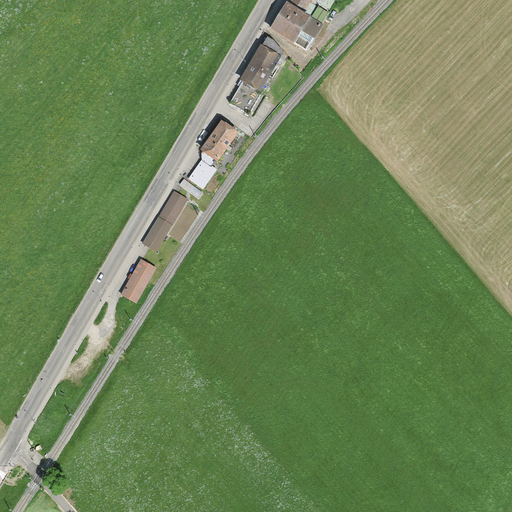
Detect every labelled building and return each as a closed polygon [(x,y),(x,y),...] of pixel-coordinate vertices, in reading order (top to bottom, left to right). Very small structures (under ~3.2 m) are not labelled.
[(311,0),(290,0),(288,5),(303,14),(311,0)] [(314,43),(324,26),(303,14),(288,5),(285,3),(269,30),(293,45),(300,34),(314,43)] [(260,46),(239,84),(261,96),(281,58),(260,46)] [(261,96),(239,84),(230,104),(250,116),(261,96)] [(237,134),(220,122),(200,151),(216,163),(237,134)] [(189,202),(173,192),(142,244),(158,253),(189,202)] [(156,271),(141,261),(120,295),(135,304),(156,271)]
